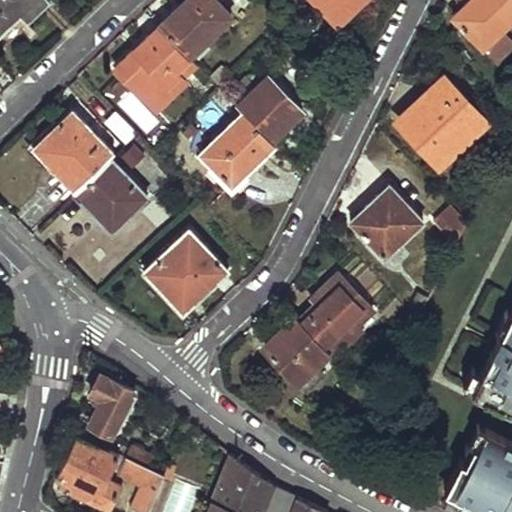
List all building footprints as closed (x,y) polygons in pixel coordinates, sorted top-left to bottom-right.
[(0,0),(0,33),(4,37),(40,0),(0,0)] [(215,0),(177,0),(157,18),(190,54),(231,16),(215,0)] [(315,0),(336,23),(359,0),(315,0)] [(511,0),(460,0),(450,11),(478,44),(511,11),(511,0)] [(190,54),(157,18),(143,32),(146,36),(133,48),(130,44),(113,61),(146,97),(177,68),(181,73),(195,60),(190,54)] [(146,36),(143,32),(130,44),(133,48),(146,36)] [(224,59),(212,72),(219,79),(232,68),(224,59)] [(278,64),(236,104),(240,108),(268,139),(310,98),(278,64)] [(177,68),(146,97),(154,105),(186,77),(181,73),(177,68)] [(437,74),(395,113),(434,156),(476,118),(437,74)] [(72,104),(30,141),(71,186),(103,155),(111,147),(72,104)] [(122,136),(131,128),(113,108),(103,117),(122,136)] [(240,108),(195,150),(226,182),(271,141),(268,139),(240,108)] [(103,155),(71,186),(108,225),(140,195),(103,155)] [(381,179),(341,216),(378,258),(418,220),(381,179)] [(464,222),(450,206),(433,221),(453,244),(464,222)] [(185,228),(142,267),(179,309),(222,270),(185,228)] [(324,296),(296,319),(324,352),(365,316),(332,278),(318,289),(324,296)] [(424,302),(415,298),(406,315),(408,317),(413,323),(424,302)] [(281,330),(261,349),(275,363),(282,356),(298,375),(315,360),(324,352),(296,319),(291,314),(278,326),(281,330)] [(405,340),(413,323),(408,317),(398,336),(405,340)] [(511,329),(486,382),(511,397),(511,329)] [(302,395),(327,373),(315,360),(298,375),(282,356),(275,363),(302,395)] [(100,397),(89,421),(112,432),(134,389),(99,371),(89,391),(100,397)] [(511,511),(511,434),(493,425),(458,493),(495,511),(511,511)] [(62,430),(59,444),(69,449),(58,473),(110,500),(119,485),(106,477),(110,467),(119,471),(143,484),(131,507),(140,511),(147,511),(156,491),(163,474),(140,462),(126,455),(118,451),(117,454),(76,433),(75,436),(62,430)] [(110,447),(113,442),(98,434),(95,439),(110,447)] [(131,443),(126,455),(140,462),(145,451),(131,443)] [(280,486),(231,451),(207,511),(289,511),(297,494),(280,486)] [(326,511),(327,510),(297,494),(289,511),(326,511)]
